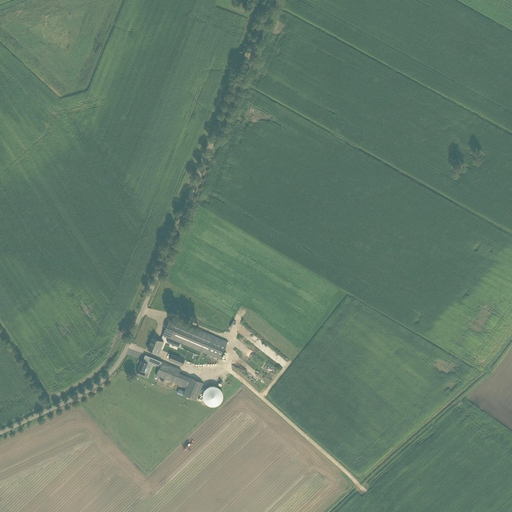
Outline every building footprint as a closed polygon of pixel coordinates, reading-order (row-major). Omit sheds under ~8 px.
[(248,311),(245,316),(250,320),(253,314),(248,311)] [(215,336),(175,319),(170,317),(162,335),(207,354),(220,359),(227,342),(215,336)] [(152,337),(147,349),(155,353),(155,352),(159,354),(162,346),(163,342),(160,341),(161,340),(157,338),(157,339),(152,337)] [(168,338),(167,342),(178,347),(179,343),(168,338)] [(290,355),(295,349),(287,342),(284,345),(288,349),(286,352),(290,355)] [(169,360),(182,366),(184,360),(171,354),(169,360)] [(148,361),(159,366),(161,361),(159,360),(157,360),(153,358),(150,357),(148,361)] [(151,365),(141,360),(137,369),(139,369),(139,370),(138,370),(137,374),(143,377),(145,372),(148,373),(151,365)] [(180,369),(161,361),(156,375),(185,388),(183,394),(196,400),(203,383),(190,378),(190,377),(179,373),(180,369)] [(199,394),(210,408),(224,398),(213,384),(199,394)]
